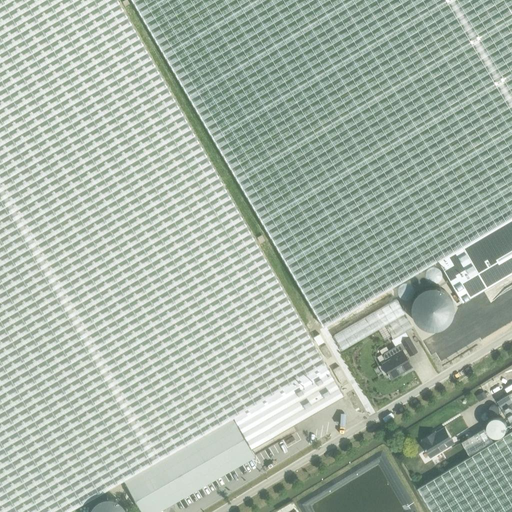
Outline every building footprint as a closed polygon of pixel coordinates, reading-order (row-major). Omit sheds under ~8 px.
[(0,0),(0,511),(66,511),(123,480),(234,417),(251,448),(343,395),(118,0),(0,0)] [(511,0),(132,0),(323,327),(437,260),(511,216),(511,0)] [(511,216),(437,260),(462,302),(511,272),(511,216)] [(334,335),(342,350),(385,325),(393,339),(413,327),(396,299),(334,335)] [(319,334),(314,337),(318,345),(324,341),(319,334)] [(417,351),(409,337),(402,341),(402,342),(384,353),(383,358),(385,362),(382,364),(391,379),(400,374),(399,371),(403,369),(404,369),(411,365),(405,355),(408,353),(410,355),(417,351)] [(327,358),(332,356),(326,345),(321,348),(327,358)] [(339,366),(333,370),(342,386),(348,382),(339,366)] [(511,392),(498,401),(511,424),(511,392)] [(479,393),(472,398),(475,403),(483,398),(479,393)] [(361,408),(361,407),(355,397),(350,400),(356,411),(358,410),(361,408)] [(234,417),(123,480),(141,511),(157,511),(255,456),(251,448),(234,417)] [(511,511),(511,430),(494,442),(486,428),(471,437),(456,446),(464,460),(418,488),(433,511),(511,511)] [(432,456),(454,443),(445,428),(437,433),(436,431),(422,439),(423,441),(422,442),(426,449),(428,449),(432,456)]
